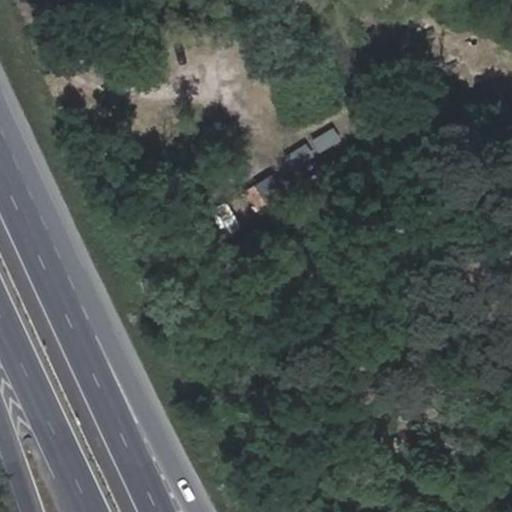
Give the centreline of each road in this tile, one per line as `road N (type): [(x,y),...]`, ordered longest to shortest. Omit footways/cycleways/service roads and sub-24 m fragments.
road 1 (motorway): [(205,511),(0,107)]
road 2 (motorway): [(158,511),(0,166)]
road 3 (motorway): [(0,308),(94,511)]
